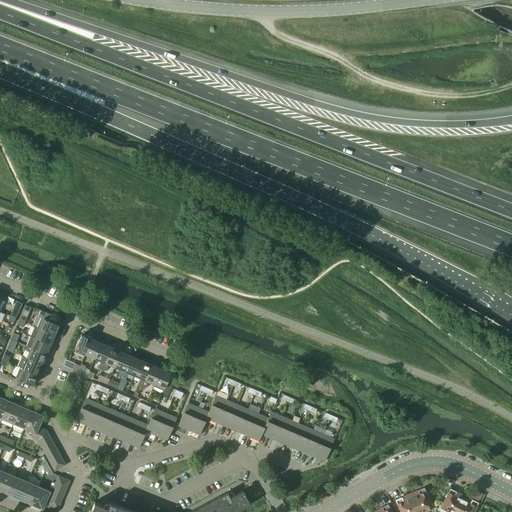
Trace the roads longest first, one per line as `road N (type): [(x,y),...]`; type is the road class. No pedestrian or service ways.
road 1 (motorway): [(0,51),(100,112),(342,220),(511,311)]
road 2 (motorway): [(0,46),(511,247)]
road 3 (motorway): [(511,209),(0,9)]
road 4 (motorway): [(511,117),(441,122),(351,113),(0,2)]
road 5 (track): [(511,85),(441,95),(389,84),(272,32),(263,11)]
road 6 (tertiary): [(410,0),(263,11),(144,0)]
road 7 (unclassified): [(324,511),(419,464),(447,463),(511,492)]
road 8 (residential): [(247,458),(168,502),(126,482),(134,463)]
road 9 (residential): [(134,463),(217,440),(247,458)]
